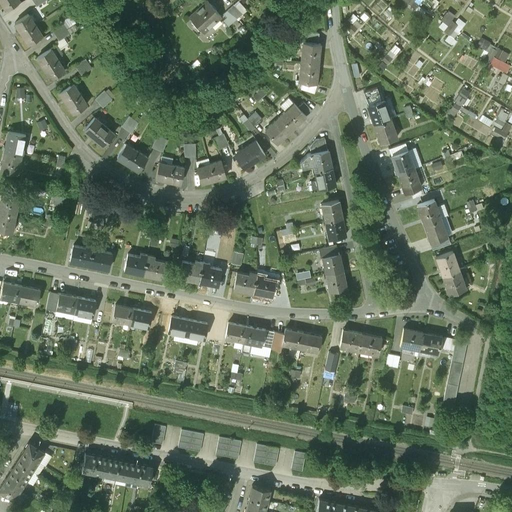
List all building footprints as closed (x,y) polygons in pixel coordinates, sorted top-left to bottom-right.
[(19,0),(0,0),(6,9),(19,0)] [(208,1),(190,17),(204,32),(222,16),(208,1)] [(242,14),(234,5),(229,9),(237,18),(242,14)] [(237,18),(229,9),(224,14),(232,23),(237,18)] [(43,36),(29,14),(15,23),(29,45),(43,36)] [(357,29),(347,20),(342,25),(352,34),(357,29)] [(451,20),(443,31),(448,35),(456,24),(451,20)] [(63,24),(54,30),(57,35),(66,29),(63,24)] [(66,29),(57,35),(60,40),(69,34),(66,29)] [(320,34),(308,33),(307,40),(319,41),(320,34)] [(322,44),(304,42),(301,62),(319,64),(322,44)] [(393,57),(402,47),(397,43),(388,53),(393,57)] [(496,49),(490,46),(483,58),(489,61),(496,49)] [(51,49),(38,58),(51,79),(65,70),(51,49)] [(385,54),(380,59),(385,63),(390,58),(385,54)] [(86,59),(76,65),(79,70),(89,64),(86,59)] [(319,64),(301,62),(299,81),(303,82),(317,83),(319,64)] [(89,64),(79,70),(82,75),(92,69),(89,64)] [(317,83),(303,82),(301,88),(314,92),(317,83)] [(74,83),(60,92),(73,113),(87,104),(74,83)] [(266,94),(262,90),(258,94),(262,98),(266,94)] [(104,91),(96,99),(100,103),(108,96),(104,91)] [(258,94),(254,97),(258,102),(262,98),(258,94)] [(108,96),(100,103),(104,107),(112,100),(108,96)] [(382,99),(365,106),(371,124),(388,118),(382,99)] [(312,111),(304,103),(300,107),(308,115),(312,111)] [(459,106),(453,103),(449,109),(455,112),(459,106)] [(295,104),(280,118),(292,130),(306,117),(295,104)] [(497,105),(489,120),(502,127),(510,111),(497,105)] [(256,109),(249,116),(257,124),(264,117),(256,109)] [(129,117),(123,126),(128,129),(134,120),(129,117)] [(114,134),(94,118),(84,130),(104,146),(114,134)] [(280,118),(266,131),(278,144),(292,130),(280,118)] [(388,118),(371,124),(378,143),(395,136),(388,118)] [(248,119),(243,123),(250,132),(255,128),(248,119)] [(134,120),(128,129),(132,132),(139,124),(134,120)] [(505,133),(494,127),(491,133),(502,139),(505,133)] [(26,134),(8,131),(4,150),(22,154),(26,134)] [(224,134),(219,136),(223,147),(229,144),(224,134)] [(157,136),(153,147),(158,149),(163,138),(157,136)] [(219,136),(214,139),(218,149),(223,147),(219,136)] [(163,138),(158,149),(163,151),(168,140),(163,138)] [(256,142),(235,155),(244,169),(265,155),(256,142)] [(147,157),(126,144),(117,158),(139,171),(147,157)] [(406,149),(389,155),(395,174),(412,168),(406,149)] [(22,154),(4,150),(0,169),(18,173),(22,154)] [(328,151),(311,155),(315,172),(332,168),(328,151)] [(221,162),(197,169),(202,184),(226,177),(221,162)] [(184,168),(159,163),(156,179),(181,184),(184,168)] [(332,168),(315,172),(318,189),(336,186),(332,168)] [(412,168),(395,174),(402,192),(419,186),(412,168)] [(420,188),(409,192),(411,198),(422,194),(420,188)] [(20,194),(2,191),(0,201),(0,210),(16,213),(20,194)] [(432,199),(415,205),(422,223),(438,218),(432,199)] [(339,201),(322,204),(325,221),(342,218),(339,201)] [(16,213),(0,210),(0,230),(12,233),(16,213)] [(342,218),(325,221),(329,239),(346,235),(342,218)] [(438,218),(422,223),(429,242),(445,236),(438,218)] [(85,247),(73,244),(70,261),(89,265),(93,245),(86,244),(85,247)] [(100,247),(93,245),(89,265),(108,269),(111,252),(99,250),(100,247)] [(337,245),(319,249),(321,257),(323,256),(339,253),(337,245)] [(235,249),(232,261),(242,263),(245,251),(235,249)] [(450,251),(433,257),(440,276),(457,270),(450,251)] [(140,256),(128,253),(125,270),(144,274),(148,254),(141,253),(140,256)] [(339,253),(323,256),(327,274),(344,270),(340,253),(339,253)] [(155,256),(148,254),(144,274),(163,278),(166,261),(154,259),(155,256)] [(195,263),(183,261),(180,278),(199,281),(202,262),(195,260),(195,263)] [(209,263),(202,262),(199,281),(218,285),(221,268),(209,266),(209,263)] [(344,270),(327,274),(330,291),(347,287),(344,270)] [(457,270),(440,276),(447,294),(464,288),(457,270)] [(250,274),(237,272),(234,288),(253,292),(257,273),(250,271),(250,274)] [(264,274),(257,273),(253,292),(272,296),(276,279),(264,277),(264,274)] [(21,285),(3,282),(0,297),(18,301),(21,285)] [(40,289),(21,285),(18,301),(37,304),(40,289)] [(77,297),(59,293),(56,308),(74,312),(77,297)] [(95,300),(77,297),(74,312),(92,316),(95,300)] [(134,308),(115,304),(112,319),(130,323),(134,308)] [(152,312),(134,308),(130,323),(148,327),(152,312)] [(190,319),(172,315),(168,330),(187,334),(190,319)] [(190,319),(187,334),(205,338),(208,323),(190,319)] [(247,325),(228,322),(225,337),(243,341),(247,325)] [(265,329),(247,325),(243,341),(262,344),(265,329)] [(303,332),(285,328),(282,343),(300,347),(303,332)] [(422,332),(403,328),(399,346),(418,350),(422,332)] [(362,332),(343,329),(339,346),(358,350),(362,332)] [(321,335),(303,332),(300,347),(318,350),(321,335)] [(381,336),(362,332),(358,350),(378,354),(381,336)] [(441,336),(422,332),(418,350),(438,353),(441,336)] [(455,338),(443,336),(441,348),(453,350),(455,338)] [(453,350),(441,406),(452,408),(466,340),(455,338),(453,350)] [(334,351),(328,350),(326,361),(332,362),(334,351)] [(388,352),(387,364),(399,365),(401,353),(388,352)] [(165,425),(154,423),(151,441),(162,443),(165,425)] [(203,432),(181,428),(178,446),(200,450),(203,432)] [(240,439),(219,436),(216,453),(237,457),(240,439)] [(44,451),(28,441),(22,450),(38,461),(44,451)] [(278,447),(256,443),(253,460),(275,464),(278,447)] [(38,461),(22,450),(16,460),(32,470),(38,461)] [(305,452),(294,450),(291,467),(302,469),(305,452)] [(93,473),(96,454),(85,452),(81,471),(93,473)] [(104,475),(107,456),(96,454),(93,473),(104,475)] [(115,477),(119,458),(107,456),(104,475),(115,477)] [(126,479),(130,460),(119,458),(115,477),(126,479)] [(32,470),(16,460),(10,470),(26,480),(32,470)] [(137,481),(141,462),(130,460),(126,479),(137,481)] [(148,484),(152,465),(141,462),(137,481),(148,484)] [(26,480),(10,470),(7,473),(4,479),(20,490),(26,480)] [(20,490),(4,479),(0,485),(0,490),(14,499),(20,490)] [(249,494),(268,498),(270,488),(252,484),(249,494)] [(264,511),(268,498),(249,494),(246,505),(244,511),(264,511)] [(327,511),(330,499),(318,497),(315,511),(327,511)] [(338,511),(341,502),(330,499),(327,511),(338,511)] [(350,511),(352,504),(341,502),(338,511),(350,511)]
